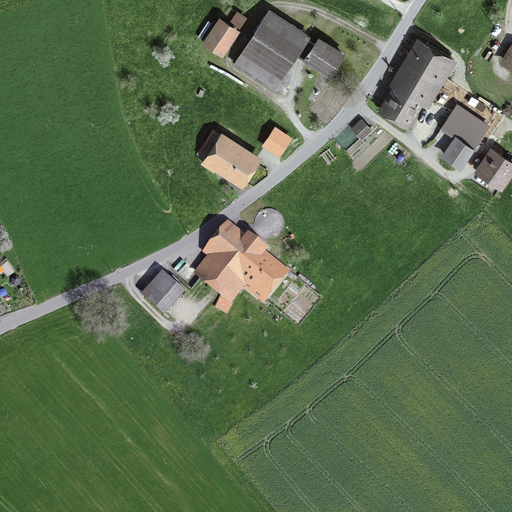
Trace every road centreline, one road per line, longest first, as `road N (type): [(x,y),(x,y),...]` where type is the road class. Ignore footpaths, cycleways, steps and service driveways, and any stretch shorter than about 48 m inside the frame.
road 1 (unclassified): [(420,0),(343,117),(254,194),(164,254),(0,328)]
road 2 (track): [(358,99),(451,177)]
